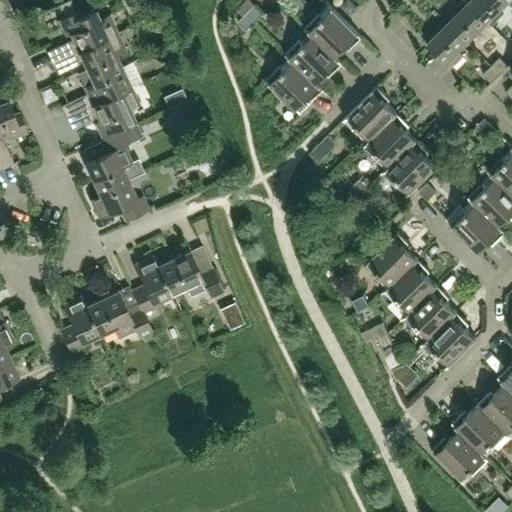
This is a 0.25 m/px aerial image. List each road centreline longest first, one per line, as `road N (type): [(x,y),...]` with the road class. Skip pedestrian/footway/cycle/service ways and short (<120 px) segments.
road 1 (residential): [(412,417),(486,345),(497,287)]
road 2 (residential): [(57,168),(0,24)]
road 3 (residential): [(511,135),(477,100),(435,98),(396,54)]
